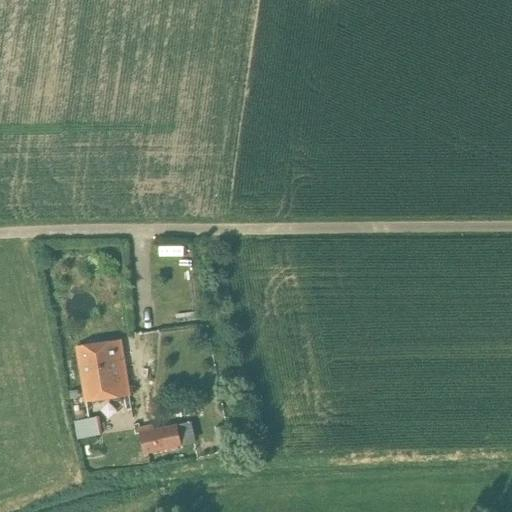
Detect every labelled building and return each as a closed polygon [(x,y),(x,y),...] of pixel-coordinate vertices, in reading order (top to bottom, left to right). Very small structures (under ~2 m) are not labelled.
[(49,250),(41,251),(43,262),(51,260),(49,250)] [(120,342),(78,348),(88,401),(129,395),(120,342)] [(96,419),(77,423),(79,437),(99,433),(96,419)] [(192,422),(176,425),(181,446),(197,442),(192,422)] [(176,425),(141,433),(145,453),(181,446),(176,425)]
